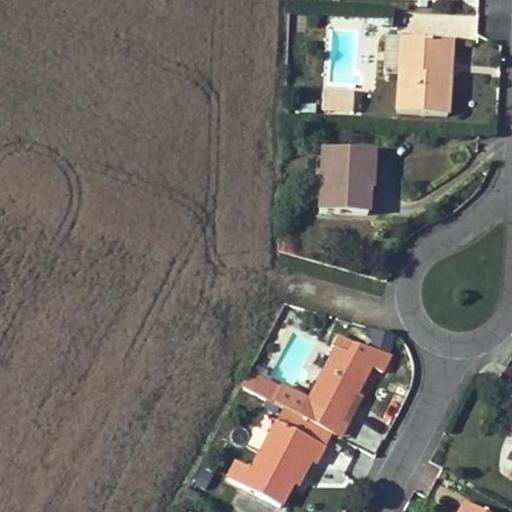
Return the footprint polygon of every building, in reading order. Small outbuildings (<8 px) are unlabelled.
[(446,117),(449,76),(442,76),(445,42),(401,39),(398,76),(396,114),(446,117)] [(445,42),(442,76),(449,76),(451,42),(445,42)] [(338,95),(322,94),(321,110),(337,111),(338,95)] [(353,96),(338,95),(337,111),(352,112),(353,96)] [(365,152),(323,150),(319,213),(367,215),(369,189),(363,188),(365,152)] [(365,152),(363,188),(369,189),(371,189),(374,153),(365,152)] [(307,212),(308,199),(281,198),(280,212),(307,212)] [(352,345),(335,336),(329,347),(335,350),(347,356),(352,345)] [(305,405),(339,424),(356,394),(370,368),(381,373),(391,356),(352,345),(347,356),(335,350),(305,405)] [(252,375),(245,390),(273,404),(280,390),(252,375)] [(361,396),(356,394),(339,424),(344,426),(361,396)] [(293,483),(304,460),(311,463),(314,465),(330,435),(284,410),(277,424),(261,454),(252,470),(237,462),(227,480),(279,508),(293,483)] [(370,446),(378,420),(354,413),(346,439),(370,446)] [(298,486),(311,463),(304,460),(293,483),(298,486)] [(482,511),(464,502),(459,511),(482,511)]
